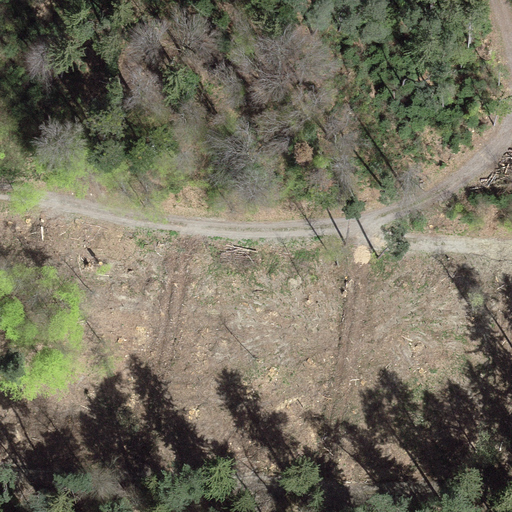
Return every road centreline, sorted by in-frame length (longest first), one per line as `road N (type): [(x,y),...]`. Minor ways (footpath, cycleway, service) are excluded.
road 1 (track): [(0,199),(324,224),(397,211),(471,179),(511,109)]
road 2 (track): [(0,475),(511,497)]
